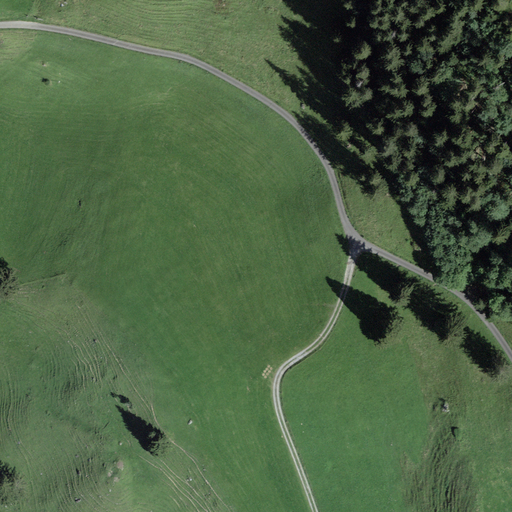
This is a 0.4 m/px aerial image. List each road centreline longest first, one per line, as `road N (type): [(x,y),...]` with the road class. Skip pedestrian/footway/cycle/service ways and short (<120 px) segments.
road 1 (track): [(0,25),(184,59),(287,118),(317,154),(354,241),(453,292),(511,361)]
road 2 (track): [(354,241),(327,330),(273,385),(313,511)]
